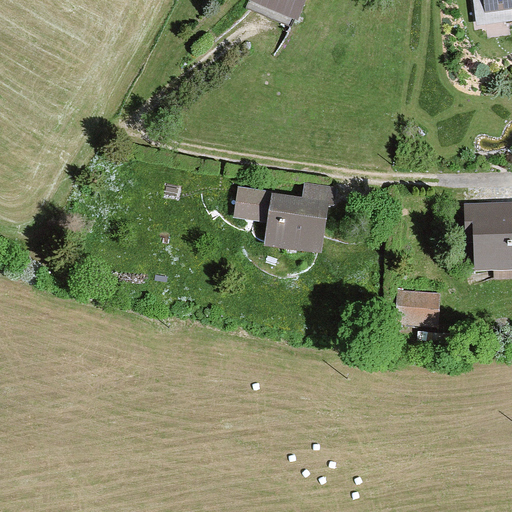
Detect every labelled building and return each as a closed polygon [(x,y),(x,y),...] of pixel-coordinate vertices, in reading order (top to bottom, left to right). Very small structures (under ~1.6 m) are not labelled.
[(306,0),(248,0),(248,3),(267,11),(271,0),(301,13),(306,0)] [(511,0),(482,0),(484,15),(511,12),(511,0)] [(336,189),(305,186),(304,201),(271,198),(267,250),(323,255),(327,211),(334,211),(336,189)] [(496,204),(465,205),(465,230),(474,230),(475,274),(493,273),(493,280),(511,280),(511,220),(496,221),(496,204)] [(440,294),(396,294),(396,329),(440,329),(440,294)]
